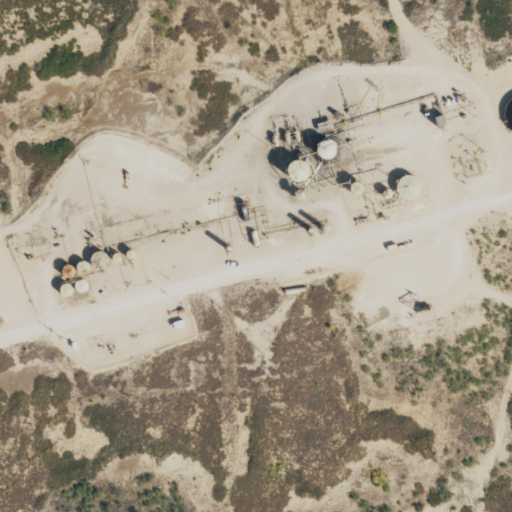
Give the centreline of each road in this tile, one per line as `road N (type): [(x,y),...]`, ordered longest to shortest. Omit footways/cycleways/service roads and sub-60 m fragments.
road 1 (track): [(511,191),(0,334)]
road 2 (track): [(386,0),(412,36),(476,84),(511,185)]
